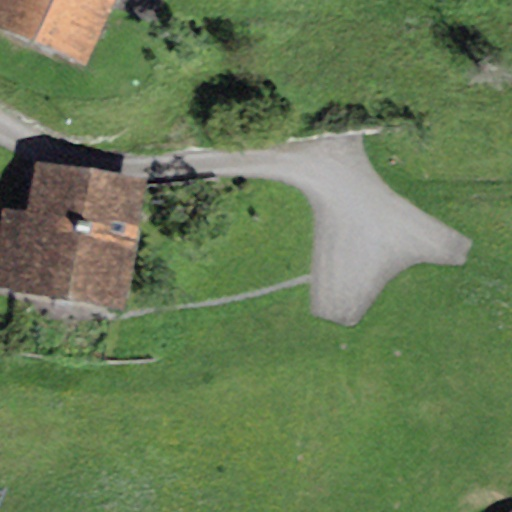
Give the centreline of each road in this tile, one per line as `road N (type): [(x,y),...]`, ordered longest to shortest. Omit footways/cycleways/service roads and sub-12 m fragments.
road 1 (residential): [(366,222),(315,168),(266,161),(125,169),(56,155),(0,129)]
road 2 (track): [(511,261),(366,222)]
